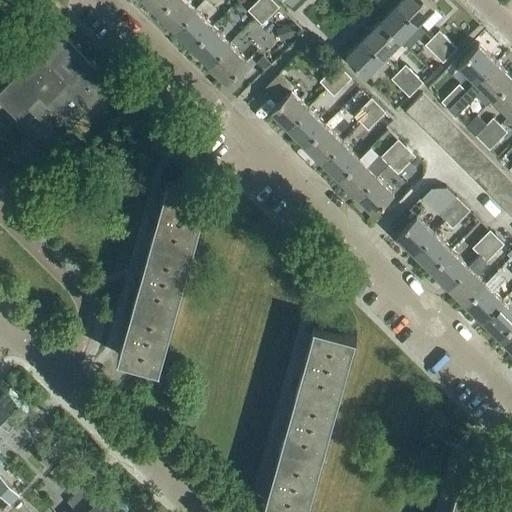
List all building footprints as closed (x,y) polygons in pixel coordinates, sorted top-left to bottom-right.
[(147,0),(159,12),(171,0),(147,0)] [(171,0),(159,12),(176,29),(196,9),(187,0),(171,0)] [(258,0),(249,10),(256,17),(272,0),(258,0)] [(273,0),(272,0),(256,17),(262,24),(280,6),(273,0)] [(430,0),(401,0),(398,3),(418,23),(436,6),(430,0)] [(398,3),(381,20),(401,40),(418,23),(398,3)] [(176,29),(193,46),(213,26),(196,9),(176,29)] [(381,20),(364,37),(384,57),(401,40),(381,20)] [(298,36),(293,22),(276,28),(281,42),(298,36)] [(193,46),(210,63),(230,43),(213,26),(193,46)] [(0,92),(0,100),(19,119),(30,108),(44,121),(53,112),(70,127),(114,83),(61,31),(0,92)] [(440,31),(433,38),(450,55),(457,48),(440,31)] [(384,57),(364,37),(347,55),(367,75),(384,57)] [(450,55),(433,38),(426,44),(444,62),(450,55)] [(230,43),(210,63),(228,80),(248,60),(230,43)] [(459,63),(477,81),(497,61),(479,43),(459,63)] [(477,81),(467,91),(474,98),(477,95),(487,105),(494,98),(511,79),(511,75),(497,61),(477,81)] [(320,81),(327,88),(345,71),(338,64),(320,81)] [(406,65),(399,72),(417,89),(424,82),(406,65)] [(345,71),(327,88),(335,95),(352,78),(345,71)] [(417,89),(399,72),(392,79),(410,96),(417,89)] [(511,79),(494,98),(511,115),(511,113),(511,79)] [(442,101),(449,108),(467,91),(460,84),(442,101)] [(272,110),(289,127),(309,107),(292,90),(272,110)] [(467,91),(449,108),(456,115),(474,98),(467,91)] [(406,110),(414,118),(431,101),(423,93),(406,110)] [(355,115),(362,122),(379,105),(372,98),(355,115)] [(414,118),(422,126),(439,109),(431,101),(414,118)] [(379,105),(362,122),(369,129),(386,112),(379,105)] [(289,127),(306,144),(326,124),(309,107),(289,127)] [(422,126),(430,134),(447,117),(439,109),(422,126)] [(430,134),(437,141),(454,124),(447,117),(430,134)] [(476,135),(483,142),(501,125),(494,118),(476,135)] [(306,144),(323,161),(343,141),(326,124),(306,144)] [(437,141),(445,149),(462,132),(454,124),(437,141)] [(501,125),(483,142),(490,149),(508,132),(501,125)] [(445,149),(453,157),(470,140),(462,132),(445,149)] [(381,156),(388,163),(406,146),(399,139),(381,156)] [(453,157),(461,165),(478,148),(470,140),(453,157)] [(323,161),(340,178),(360,158),(343,141),(323,161)] [(18,180),(26,188),(60,154),(52,146),(18,180)] [(406,146),(388,163),(395,170),(413,153),(406,146)] [(461,165),(469,172),(486,155),(478,148),(461,165)] [(360,158),(340,178),(357,195),(377,174),(388,163),(381,156),(379,154),(368,165),(360,158)] [(469,172),(476,180),(493,163),(486,155),(469,172)] [(476,180),(484,188),(501,171),(493,163),(476,180)] [(484,188),(492,196),(509,178),(501,171),(484,188)] [(377,174),(357,195),(375,212),(395,192),(377,174)] [(169,176),(152,236),(195,248),(211,188),(169,176)] [(492,196),(500,203),(511,191),(511,181),(509,178),(492,196)] [(463,203),(447,187),(432,187),(422,197),(439,214),(446,221),(463,203)] [(511,191),(500,203),(508,211),(511,206),(511,191)] [(463,203),(446,221),(453,227),(470,210),(463,203)] [(398,234),(415,252),(435,232),(418,214),(398,234)] [(480,254),(497,237),(491,230),(473,247),(480,254)] [(415,252),(432,269),(452,249),(435,232),(415,252)] [(152,236),(135,295),(178,307),(195,248),(152,236)] [(449,286),(466,303),(486,282),(478,274),(489,263),(487,261),(504,244),(497,237),(480,254),(469,266),(449,286)] [(432,269),(449,286),(469,266),(452,249),(432,269)] [(466,303),(483,319),(503,299),(486,282),(466,303)] [(178,307),(135,295),(118,355),(161,367),(178,307)] [(483,319),(500,336),(511,324),(511,308),(503,299),(483,319)] [(315,322),(299,382),(341,393),(358,334),(315,322)] [(511,324),(500,336),(511,347),(511,324)] [(155,391),(177,397),(182,381),(159,375),(155,391)] [(299,382),(282,441),(325,453),(341,393),(299,382)] [(10,389),(0,399),(0,419),(23,442),(30,435),(22,427),(21,428),(15,422),(29,408),(10,389)] [(0,419),(0,437),(3,434),(9,440),(8,442),(16,450),(23,442),(0,419)] [(30,450),(48,468),(58,458),(40,440),(30,450)] [(308,511),(325,453),(282,441),(265,501),(305,511),(308,511)] [(462,467),(449,511),(495,511),(505,479),(462,467)] [(65,483),(76,495),(93,511),(124,511),(129,507),(110,488),(96,503),(90,497),(91,495),(72,476),(65,483)] [(18,495),(0,477),(0,494),(10,504),(18,495)] [(81,511),(93,511),(76,495),(69,502),(77,510),(78,508),(81,511)]
